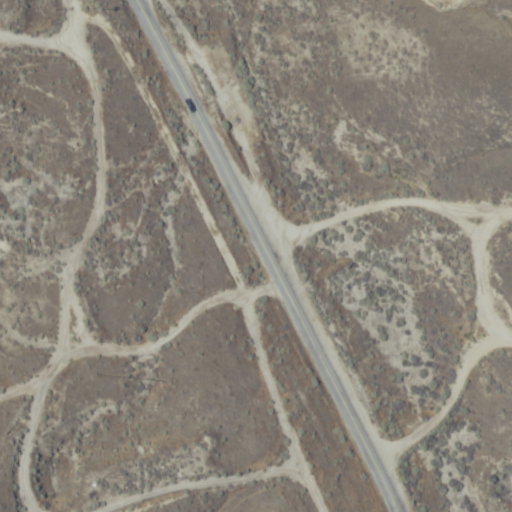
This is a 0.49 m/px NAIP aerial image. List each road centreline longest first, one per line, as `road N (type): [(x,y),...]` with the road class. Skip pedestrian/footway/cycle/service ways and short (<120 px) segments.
road 1 (residential): [(396,511),(137,0)]
road 2 (residential): [(305,323),(511,260)]
